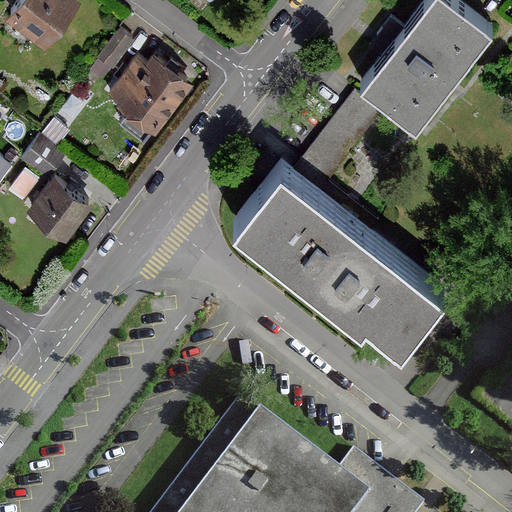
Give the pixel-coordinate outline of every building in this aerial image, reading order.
[(73,0),(11,0),(6,7),(44,37),(73,0)] [(383,50),(361,77),(414,118),(446,77),(489,22),(460,0),(421,0),(408,17),(406,20),(403,24),(392,15),(371,41),(374,43),(383,50)] [(134,36),(119,25),(97,54),(113,65),(134,36)] [(155,124),(191,77),(152,48),(144,58),(135,51),(107,87),(155,124)] [(511,51),(498,69),(511,79),(511,51)] [(379,106),(354,86),(345,97),(300,157),(325,175),(379,106)] [(53,114),(42,129),(57,140),(58,139),(68,126),(53,114)] [(57,140),(42,129),(22,154),(45,172),(57,157),(65,147),(57,140)] [(0,146),(0,174),(14,157),(0,146)] [(442,281),(281,155),(258,185),(233,216),(359,314),(365,307),(400,334),(442,281)] [(91,197),(53,167),(27,200),(65,230),(91,197)] [(337,468),(240,395),(150,511),(412,511),(421,501),(396,482),(352,448),(337,468)]
